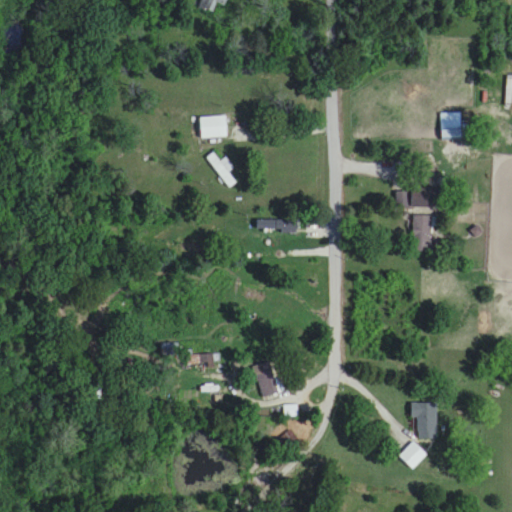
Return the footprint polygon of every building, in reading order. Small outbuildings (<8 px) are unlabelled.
[(199,0),(197,3),(215,17),(227,0),(199,0)] [(199,139),(226,139),(226,117),(199,117),(199,139)] [(220,162),(213,153),(207,158),(228,189),(236,184),(228,172),(233,168),(226,158),(220,162)] [(433,189),(394,189),(394,207),(433,207),(433,189)] [(256,232),(298,232),(298,221),(256,221),(256,232)] [(280,394),(269,363),(253,369),(263,400),(280,394)] [(412,471),(426,456),(413,443),(399,458),(412,471)]
